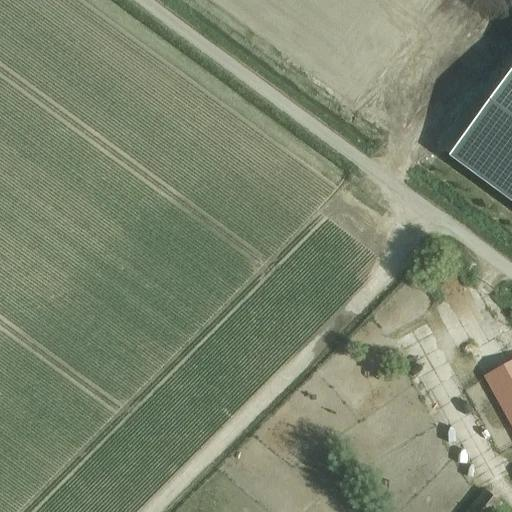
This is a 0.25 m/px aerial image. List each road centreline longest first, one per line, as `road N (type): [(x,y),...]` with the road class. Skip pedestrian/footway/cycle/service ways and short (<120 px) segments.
road 1 (unclassified): [(511,274),(138,0)]
road 2 (track): [(155,511),(386,280),(435,217)]
